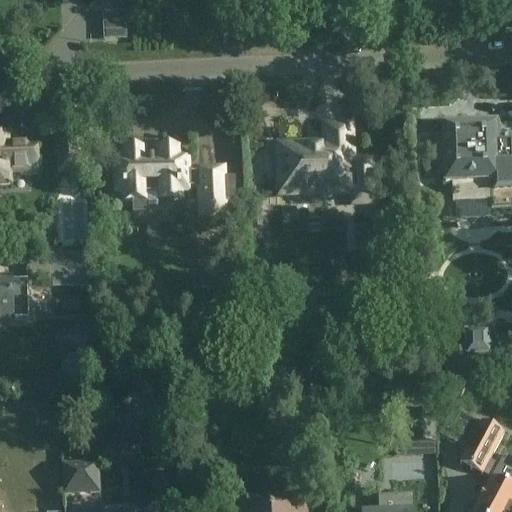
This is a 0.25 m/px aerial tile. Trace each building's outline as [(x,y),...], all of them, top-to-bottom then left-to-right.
[(282,167),(278,167),(279,197),(281,197),(281,194),(335,191),(335,195),(353,195),(354,205),(377,204),(375,161),(353,162),(351,126),(325,127),(325,145),(304,146),(304,145),(281,146),(282,167)] [(511,136),(499,137),(498,126),(441,128),(441,137),(436,137),(437,179),(443,178),(443,188),(452,188),(452,210),(511,208),(511,136)] [(80,132),(54,133),(56,177),(90,175),(89,158),(82,157),(80,132)] [(0,185),(10,185),(9,173),(20,173),(21,175),(38,174),(37,147),(8,148),(7,138),(0,137),(0,185)] [(226,218),(225,205),(244,204),(243,178),(224,179),(224,172),(223,171),(198,172),(198,175),(188,175),(187,159),(179,159),(179,151),(158,152),(157,152),(157,154),(145,155),(145,153),(122,154),(123,168),(115,168),(116,192),(124,192),(125,206),(132,205),(145,205),(145,199),(161,199),(161,204),(173,203),(181,203),(181,195),(189,195),(189,191),(199,191),(200,220),(226,218)] [(26,257),(27,284),(53,283),(53,290),(87,289),(86,256),(26,257)] [(372,274),(371,260),(347,261),(348,286),(361,286),(361,274),(372,274)] [(29,321),(27,284),(11,284),(11,282),(0,281),(0,324),(13,324),(13,321),(29,321)] [(497,348),(491,348),(490,331),(464,332),(464,349),(459,349),(459,370),(498,368),(497,348)] [(453,378),(454,396),(487,396),(487,378),(453,378)] [(211,388),(199,388),(199,404),(212,403),(211,388)] [(303,419),(330,419),(330,393),(290,393),(290,425),(303,425),(303,419)] [(436,413),(408,413),(409,446),(436,444),(436,413)] [(511,511),(511,490),(501,485),(507,472),(490,463),(497,451),(474,439),(460,465),(491,482),(475,511),(511,511)] [(98,466),(64,467),(65,495),(100,494),(98,466)] [(383,511),(413,511),(412,497),(394,498),(394,504),(384,505),(383,511)] [(234,511),(306,511),(306,498),(283,499),(283,511),(269,511),(258,511),(258,501),(234,502),(234,511)]
